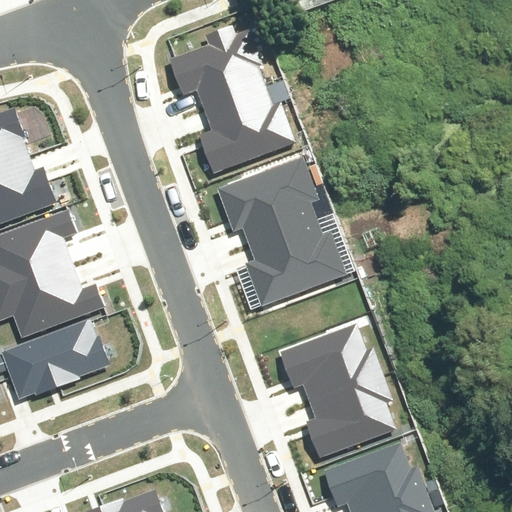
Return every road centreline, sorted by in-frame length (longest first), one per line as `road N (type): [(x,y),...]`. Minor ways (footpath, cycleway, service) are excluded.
road 1 (residential): [(63,11),(199,386)]
road 2 (residential): [(0,464),(199,386)]
road 3 (residential): [(199,386),(247,511)]
